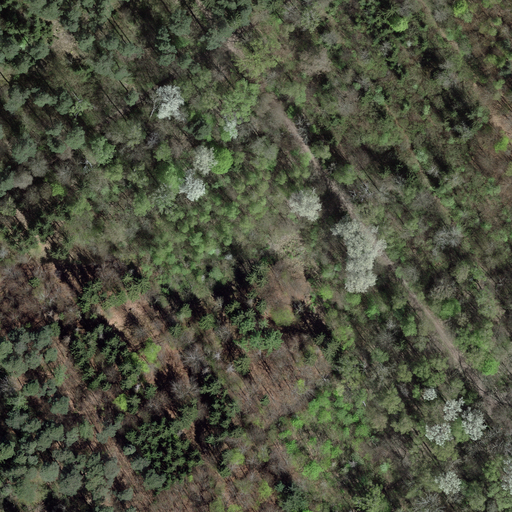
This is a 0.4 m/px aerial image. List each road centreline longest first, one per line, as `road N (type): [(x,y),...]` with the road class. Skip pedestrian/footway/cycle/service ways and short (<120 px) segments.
road 1 (track): [(511,427),(200,0)]
road 2 (track): [(283,0),(0,200)]
